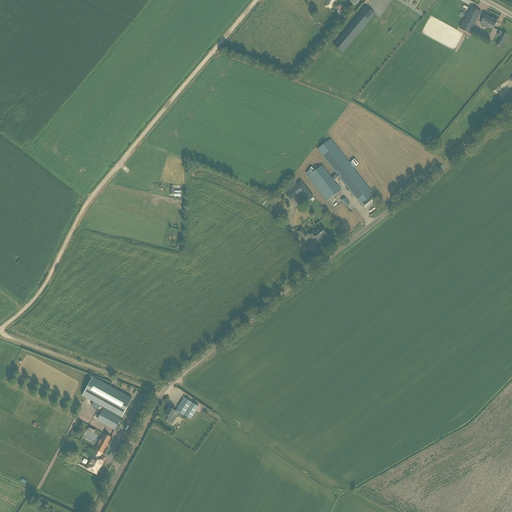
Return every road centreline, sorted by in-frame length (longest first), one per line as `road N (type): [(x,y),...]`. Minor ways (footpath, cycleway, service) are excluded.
road 1 (unclassified): [(97,511),(159,391),(511,114)]
road 2 (track): [(255,0),(102,182),(50,275),(0,329)]
road 3 (track): [(0,333),(159,391)]
